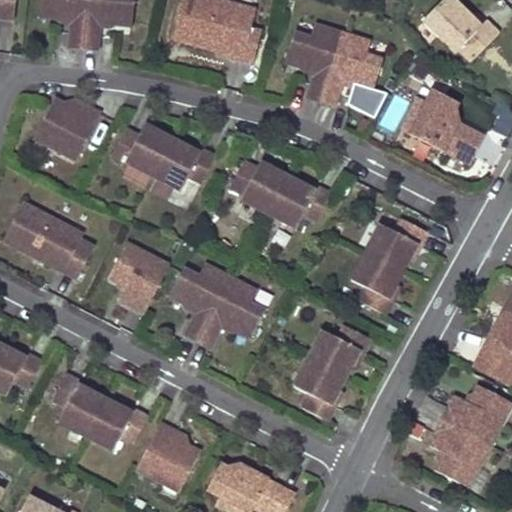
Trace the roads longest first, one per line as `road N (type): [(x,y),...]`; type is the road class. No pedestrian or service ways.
road 1 (residential): [(486,231),(285,127),(132,87),(25,74),(7,79),(0,92)]
road 2 (residential): [(0,290),(357,468)]
road 3 (residential): [(357,468),(486,231)]
